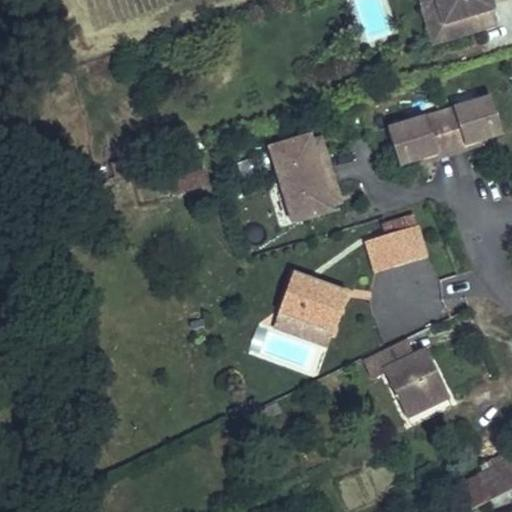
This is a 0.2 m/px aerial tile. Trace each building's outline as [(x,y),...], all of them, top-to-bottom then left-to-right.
[(419,0),(433,44),(448,39),(443,23),(438,20),(436,12),(438,8),(436,0),(419,0)] [(436,0),(438,8),(436,12),(438,20),(443,23),(448,39),(465,34),(464,30),(478,26),(479,30),(496,25),(488,0),(436,0)] [(490,97),(439,113),(452,155),(466,150),(465,146),(481,141),(502,135),(490,97)] [(452,155),(439,113),(387,129),(398,167),(420,160),(435,155),(437,159),(452,155)] [(268,148),(280,186),(330,171),(325,153),(315,155),(309,135),(268,148)] [(320,139),(311,141),(315,155),(325,153),(320,139)] [(482,146),(481,141),(465,146),(466,150),(482,146)] [(435,155),(420,160),(421,164),(437,159),(435,155)] [(177,195),(206,186),(201,171),(172,180),(177,195)] [(330,171),(280,186),(291,224),(332,211),(326,191),(335,188),(330,171)] [(326,191),(331,205),(340,202),(335,188),(326,191)] [(385,236),(416,227),(413,217),(382,227),(385,236)] [(425,258),(416,227),(385,236),(394,267),(425,258)] [(375,273),(394,267),(385,236),(366,242),(375,273)] [(393,336),(447,323),(432,263),(378,276),(393,336)] [(333,333),(347,293),(314,281),(312,286),(305,283),(307,278),(293,273),(278,314),(333,333)] [(407,414),(446,395),(424,350),(410,356),(403,341),(361,361),(370,378),(386,370),(407,414)] [(227,408),(234,422),(259,410),(252,397),(227,408)] [(511,489),(511,462),(459,488),(470,511),(511,489)]
